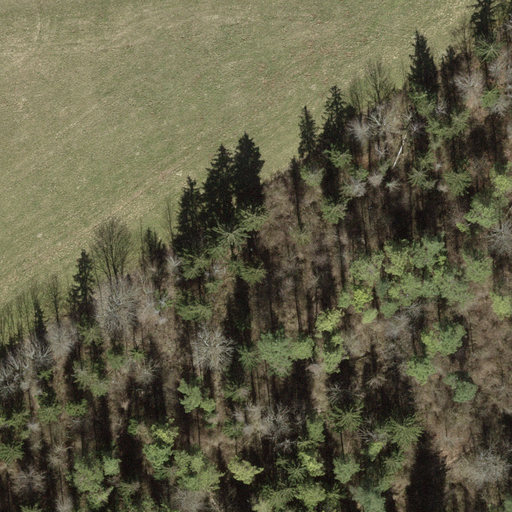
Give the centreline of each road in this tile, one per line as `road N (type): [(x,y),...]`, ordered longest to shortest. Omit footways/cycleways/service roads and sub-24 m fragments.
road 1 (track): [(511,151),(2,511)]
road 2 (track): [(511,419),(367,511)]
